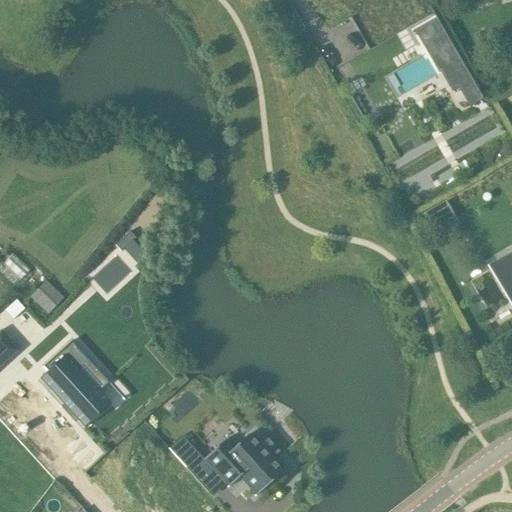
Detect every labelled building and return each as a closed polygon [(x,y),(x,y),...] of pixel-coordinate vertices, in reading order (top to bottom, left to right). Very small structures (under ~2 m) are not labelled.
[(321,0),(327,10),(343,0),(321,0)] [(485,99),(438,17),(415,31),(439,73),(441,72),(453,92),(459,88),(470,107),(485,99)] [(452,201),(430,211),(437,227),(460,216),(452,201)] [(121,252),(136,238),(129,232),(115,245),(121,252)] [(29,271),(13,255),(3,264),(20,280),(29,271)] [(509,258),(498,265),(511,288),(511,296),(511,297),(511,298),(511,255),(508,258),(509,258)] [(62,299),(46,283),(32,297),(48,313),(62,299)] [(12,320),(24,309),(16,300),(4,311),(12,320)] [(0,330),(0,368),(20,351),(0,330)] [(99,392),(110,382),(72,340),(43,366),(48,371),(39,379),(83,428),(110,404),(99,392)] [(88,470),(89,471),(98,481),(103,476),(108,480),(139,453),(150,465),(168,449),(143,422),(143,421),(88,470)] [(251,434),(250,433),(233,448),(226,441),(227,440),(226,439),(203,460),(204,461),(205,460),(228,485),(227,486),(228,487),(240,477),(256,495),(255,496),(255,497),(284,471),(283,470),(282,471),(271,458),(279,452),(266,438),(259,445),(250,435),(251,434)] [(198,511),(182,493),(197,480),(170,450),(169,451),(177,460),(154,480),(170,497),(153,511),(198,511)]
